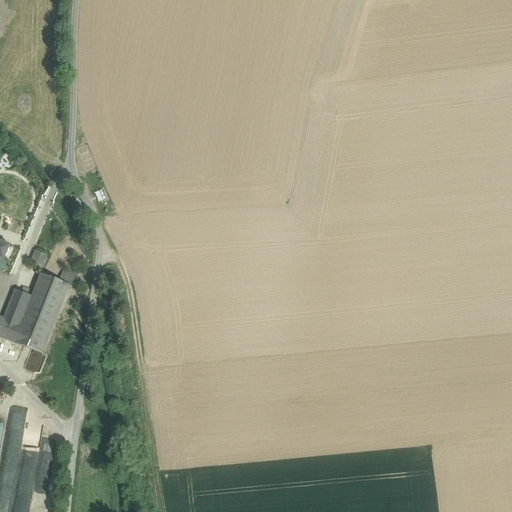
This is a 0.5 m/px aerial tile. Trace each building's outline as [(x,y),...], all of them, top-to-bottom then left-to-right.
[(98,201),(105,200),(103,191),(96,192),(98,201)] [(9,246),(0,242),(0,259),(3,260),(9,246)] [(47,257),(36,252),(31,263),(43,267),(47,257)] [(69,286),(40,274),(31,297),(28,307),(17,331),(13,343),(42,355),(69,286)] [(31,297),(15,291),(11,301),(28,307),(31,297)] [(28,307),(11,301),(4,320),(2,325),(17,331),(28,307)] [(17,331),(2,325),(0,329),(0,338),(13,343),(17,331)] [(10,418),(1,490),(16,492),(19,472),(29,473),(29,470),(36,470),(38,460),(35,459),(36,452),(37,452),(41,424),(27,422),(27,420),(10,418)] [(0,511),(9,511),(11,499),(0,498),(0,511)]
